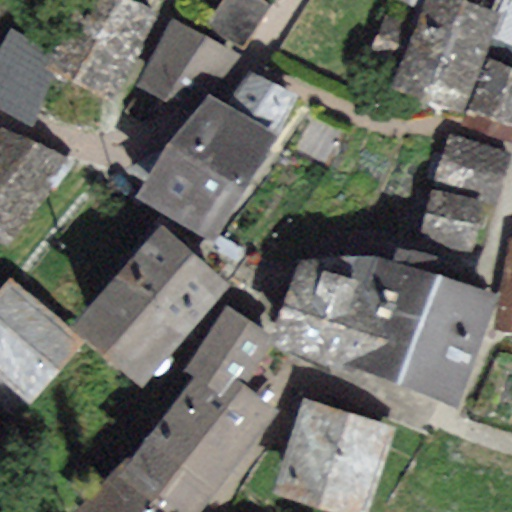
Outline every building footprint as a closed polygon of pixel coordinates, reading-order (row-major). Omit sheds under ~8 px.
[(147,14),(119,0),(90,0),(58,63),(109,88),(141,25),(147,14)] [(471,6),(455,0),(433,0),(401,81),(457,103),(492,14),(471,6)] [(511,0),(510,0),(497,34),(511,39),(511,0)] [(210,73),(228,54),(174,26),(146,84),(183,102),(210,73)] [(57,54),(13,33),(0,59),(0,96),(29,111),(35,99),(57,54)] [(511,67),(492,60),(472,115),(511,129),(511,67)] [(227,111),(214,103),(155,194),(205,226),(249,158),(284,102),(248,79),(227,111)] [(51,167),(2,131),(0,132),(0,227),(5,231),(43,178),(51,167)] [(504,154),(453,140),(443,176),(494,190),(496,185),(504,154)] [(478,203),(435,191),(424,231),(445,237),(467,243),(478,203)] [(183,255),(161,237),(83,330),(136,375),(214,281),(183,255)] [(511,257),(501,329),(511,330),(511,257)] [(439,284),(382,264),(350,264),(313,264),(287,337),(450,394),(483,299),(439,284)] [(36,308),(12,287),(0,299),(0,367),(31,395),(76,344),(36,308)] [(265,340),(236,317),(194,370),(207,380),(138,468),(132,463),(93,511),(185,511),(263,414),(233,390),(228,386),(265,340)] [(359,511),(385,427),(310,404),(284,491),(354,511),(359,511)]
